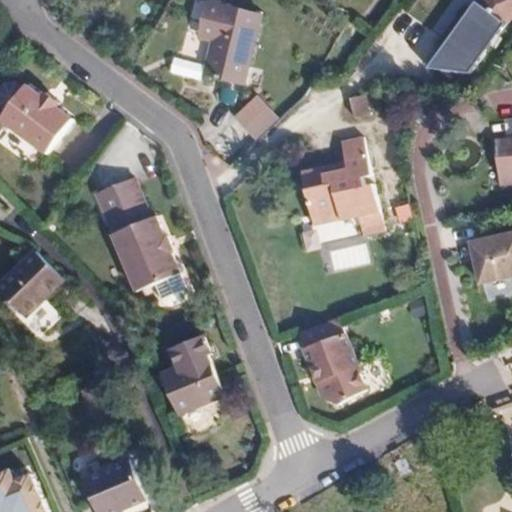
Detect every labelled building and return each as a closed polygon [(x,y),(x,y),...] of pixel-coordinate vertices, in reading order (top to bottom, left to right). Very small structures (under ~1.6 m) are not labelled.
[(274,4),(257,0),(218,0),(212,28),(226,32),(218,68),(257,77),(274,4)] [(472,86),(511,36),(511,2),(501,0),(494,0),(431,78),(472,86)] [(100,122),(87,108),(90,106),(76,91),(73,94),(59,80),(55,84),(48,78),(40,76),(29,86),(29,97),(35,103),(26,112),(67,154),(100,122)] [(280,119),(259,96),(237,116),(258,139),(280,119)] [(379,127),(374,107),(360,110),(366,130),(379,127)] [(511,138),(500,139),(503,185),(511,184),(511,138)] [(395,243),(370,147),(348,153),(353,173),(308,185),(322,241),(365,229),(371,249),(395,243)] [(175,220),(166,201),(162,202),(145,163),(106,180),(148,279),(166,271),(186,263),(191,261),(183,240),(188,238),(179,218),(175,220)] [(511,248),(483,256),(493,297),(511,292),(511,248)] [(4,284),(28,312),(63,282),(38,254),(4,284)] [(195,282),(186,263),(166,271),(174,291),(181,294),(192,289),(195,282)] [(372,394),(347,319),(305,333),(329,402),(343,413),(372,394)] [(233,385),(216,345),(219,344),(211,325),(178,339),(186,358),(168,366),(185,406),(233,385)] [(97,385),(84,389),(91,413),(105,409),(97,385)] [(87,492),(95,511),(142,511),(148,509),(132,472),(87,492)] [(48,511),(34,482),(15,491),(7,474),(0,477),(0,511),(48,511)]
